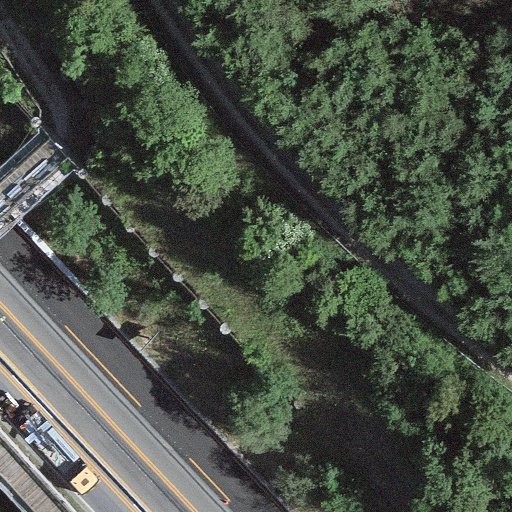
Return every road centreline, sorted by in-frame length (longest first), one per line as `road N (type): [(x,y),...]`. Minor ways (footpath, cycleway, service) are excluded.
road 1 (track): [(164,0),(274,147),(382,255),(511,363)]
road 2 (primary): [(0,315),(183,511)]
road 3 (track): [(0,15),(60,107),(61,144)]
